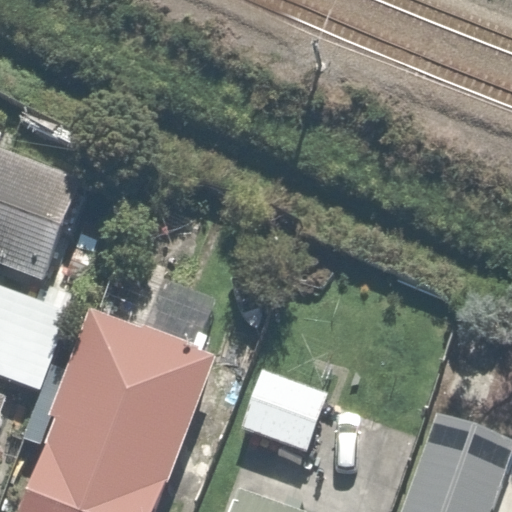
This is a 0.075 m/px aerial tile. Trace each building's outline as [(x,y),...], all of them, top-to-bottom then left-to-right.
[(0,276),(55,295),(87,198),(0,168),(0,159),(6,141),(0,138),(0,276)] [(60,296),(53,316),(0,297),(0,385),(54,404),(78,336),(88,305),(60,296)] [(178,511),(229,366),(108,324),(42,511),(178,511)] [(341,408),(275,382),(250,445),(316,471),(341,408)] [(0,511),(0,454),(15,413),(18,407),(0,399),(0,511)] [(505,511),(511,494),(511,476),(437,448),(412,511),(505,511)]
